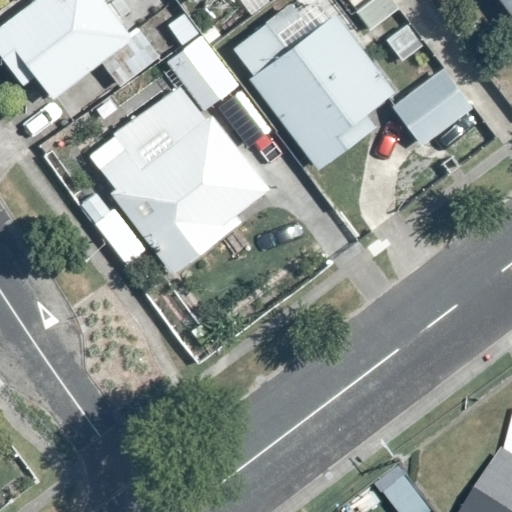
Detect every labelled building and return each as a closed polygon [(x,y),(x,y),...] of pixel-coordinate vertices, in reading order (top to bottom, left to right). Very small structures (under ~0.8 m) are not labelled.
[(28,0),(0,22),(0,71),(14,89),(27,79),(44,101),(98,59),(117,85),(152,58),(107,0),(28,0)] [(189,0),(192,4),(197,0),(239,0),(251,15),(271,0),(189,0)] [(388,92),(322,0),(304,0),(230,53),(310,167),(361,131),(351,117),(388,92)] [(511,0),(496,0),(511,20),(511,0)] [(159,62),(175,83),(78,160),(97,184),(73,202),(123,264),(146,246),(171,278),(240,223),(232,212),(262,188),(203,113),(239,85),(181,10),(164,24),(181,46),(159,62)] [(468,110),(440,68),(387,103),(415,145),(468,110)] [(511,511),(511,452),(507,450),(466,511),(511,511)]
